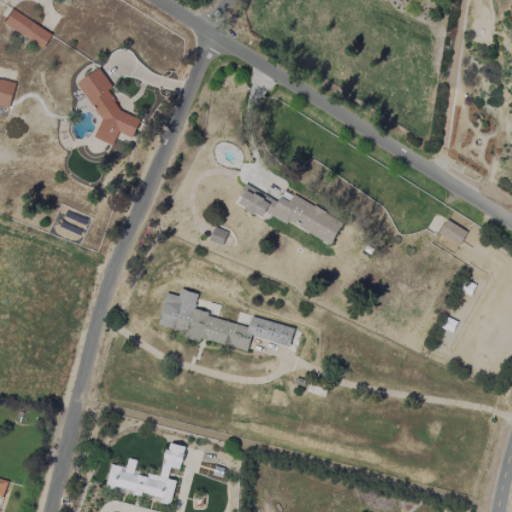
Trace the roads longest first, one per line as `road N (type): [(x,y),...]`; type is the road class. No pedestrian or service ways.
road 1 (residential): [(50,511),(112,272),(234,0)]
road 2 (residential): [(157,0),(511,224)]
road 3 (track): [(459,0),(428,173)]
